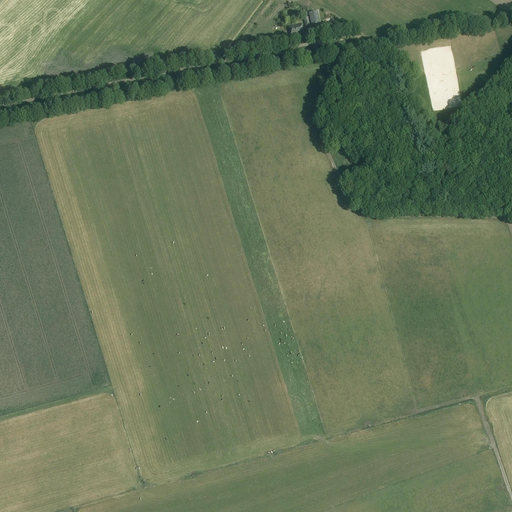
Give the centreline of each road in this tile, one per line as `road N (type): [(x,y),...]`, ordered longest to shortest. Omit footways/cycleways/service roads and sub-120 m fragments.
road 1 (track): [(0,105),(336,39),(350,45)]
road 2 (track): [(511,233),(498,217),(352,209),(316,120),(350,45)]
road 3 (track): [(350,45),(511,17)]
